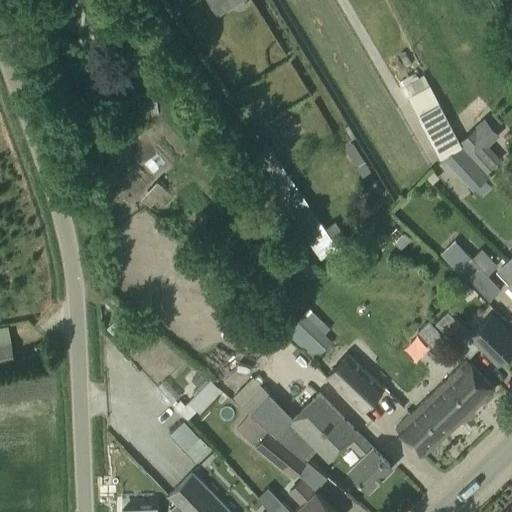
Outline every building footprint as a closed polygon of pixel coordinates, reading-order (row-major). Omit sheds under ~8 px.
[(207,0),(218,17),(243,0),(207,0)] [(424,76),(407,85),(412,95),(429,85),(424,76)] [(439,103),(418,115),(436,150),(458,139),(439,103)] [(484,117),(460,141),(487,172),(501,160),(488,145),(500,135),(484,117)] [(288,194),(294,190),(282,174),(286,171),(263,138),(246,149),(321,258),(347,240),(334,221),(324,228),(316,217),(308,222),(288,194)] [(462,146),(443,156),(473,190),(488,176),(462,146)] [(152,179),(139,196),(151,206),(165,189),(152,179)] [(455,239),(440,254),(465,280),(468,277),(489,299),(501,288),(488,274),(472,257),(455,239)] [(511,263),(508,259),(496,270),(511,287),(511,263)] [(463,280),(454,289),(462,298),(471,289),(463,280)] [(280,327),(315,360),(332,341),(324,334),(330,328),(308,307),(291,325),(286,320),(280,327)] [(435,322),(469,355),(480,344),(500,364),(511,351),(511,333),(494,316),(474,336),(446,309),(435,322)] [(262,319),(261,321),(250,332),(268,350),(280,337),(262,319)] [(0,365),(15,362),(10,341),(0,342),(0,365)] [(384,386),(348,352),(326,375),(362,409),(384,386)] [(495,388),(467,359),(397,426),(422,454),(457,424),(495,388)] [(218,387),(210,379),(185,404),(181,400),(174,406),(187,418),(218,387)] [(303,458),(315,445),(329,460),(348,442),(362,456),(350,468),(370,488),(392,467),(319,392),(293,417),(269,393),(250,413),(303,458)] [(303,458),(250,413),(248,412),(236,428),(257,445),(294,476),(306,461),(303,458)] [(191,461),(207,446),(180,417),(164,432),(191,461)] [(169,494),(185,511),(229,511),(192,472),(169,494)] [(263,504),(271,511),(336,511),(316,491),(315,491),(303,478),(289,491),(302,504),(292,511),(291,511),(274,493),(263,504)]
